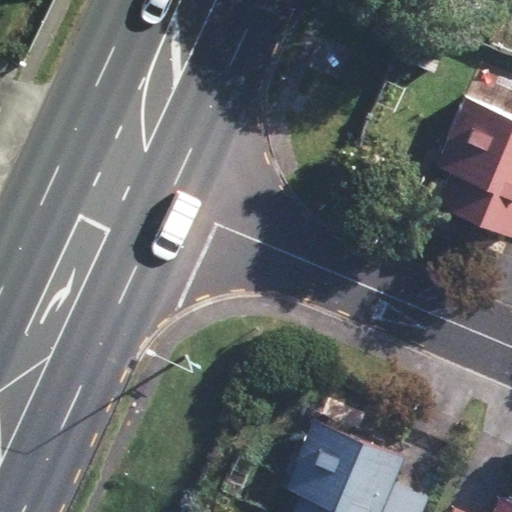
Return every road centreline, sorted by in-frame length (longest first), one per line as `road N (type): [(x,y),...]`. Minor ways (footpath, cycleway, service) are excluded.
road 1 (residential): [(511,346),(114,176)]
road 2 (primary): [(0,421),(114,176)]
road 3 (primary): [(114,176),(200,0)]
